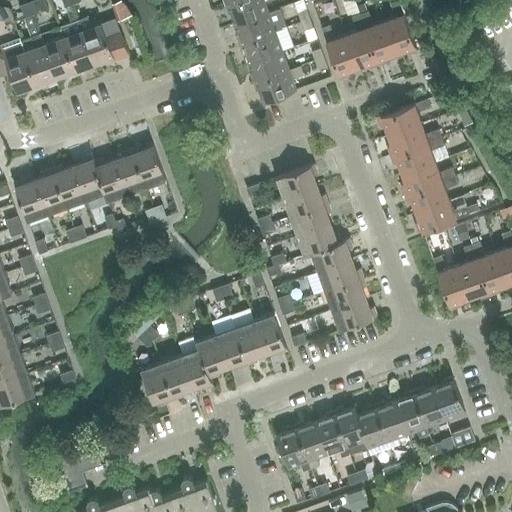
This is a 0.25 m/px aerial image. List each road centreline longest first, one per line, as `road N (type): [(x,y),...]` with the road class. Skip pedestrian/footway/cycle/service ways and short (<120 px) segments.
road 1 (residential): [(261,511),(235,413),(249,400),(421,343)]
road 2 (residential): [(421,343),(334,115)]
road 3 (residential): [(0,144),(35,142),(218,79)]
road 4 (residential): [(334,115),(245,149),(218,79)]
road 5 (residential): [(421,343),(477,328),(511,430)]
